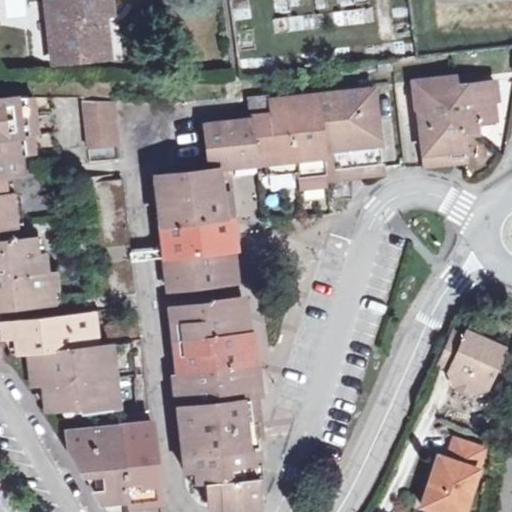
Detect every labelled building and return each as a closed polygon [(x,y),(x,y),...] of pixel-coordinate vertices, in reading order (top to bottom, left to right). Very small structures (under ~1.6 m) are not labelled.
[(47,0),(54,58),(103,53),(98,12),(111,10),(109,0),(47,0)] [(419,85),(422,111),(421,117),(426,163),(467,158),(464,134),(479,131),(478,120),(495,118),(493,98),(497,97),(494,79),(472,81),(472,75),(420,81),(420,83),(419,85)] [(373,86),(318,93),(328,169),(361,166),(362,174),(384,171),(373,86)] [(248,96),(250,115),(272,112),(270,99),(270,93),(248,96)] [(328,169),(318,93),(270,99),(272,112),(250,115),(250,117),(256,162),(263,161),(265,175),(297,171),(299,182),(329,178),(328,169)] [(0,224),(16,223),(12,192),(7,193),(3,156),(58,150),(58,124),(56,123),(56,109),(54,109),(54,96),(17,94),(0,96),(0,224)] [(119,144),(114,100),(83,101),(90,147),(119,144)] [(256,162),(250,117),(204,123),(209,168),(222,166),(256,162)] [(121,159),(119,144),(90,147),(90,161),(121,159)] [(155,174),(159,206),(222,199),(221,191),(225,191),(222,166),(209,168),(155,174)] [(329,178),(362,174),(361,166),(328,169),(329,178)] [(127,210),(122,173),(90,177),(95,213),(127,210)] [(161,222),(224,215),(222,199),(159,206),(161,222)] [(95,213),(97,231),(129,227),(127,210),(95,213)] [(228,249),(224,215),(161,222),(164,255),(228,249)] [(99,247),(130,243),(129,227),(97,231),(99,247)] [(0,308),(50,302),(44,251),(30,253),(28,237),(0,239),(0,308)] [(99,247),(101,263),(132,259),(130,243),(99,247)] [(228,249),(164,255),(168,288),(232,281),(228,249)] [(136,291),(132,259),(101,263),(104,295),(136,291)] [(174,339),(242,331),(238,298),(170,305),(174,339)] [(17,351),(35,349),(104,341),(102,324),(101,308),(6,319),(8,337),(15,336),(17,351)] [(102,324),(104,341),(141,337),(139,320),(102,324)] [(464,329),(460,338),(448,367),(454,384),(467,390),(484,383),(489,372),(500,367),(495,356),(500,344),(464,329)] [(174,339),(176,355),(249,347),(247,331),(242,331),(174,339)] [(449,333),(437,362),(448,367),(460,338),(449,333)] [(104,341),(35,349),(39,382),(45,382),(48,407),(75,405),(76,411),(112,407),(112,414),(118,413),(150,409),(141,337),(104,341)] [(179,371),(251,363),(249,347),(176,355),(179,371)] [(179,371),(180,388),(253,379),(251,363),(179,371)] [(182,403),(250,395),(255,395),(253,379),(180,388),(182,403)] [(188,454),(247,446),(251,446),(249,428),(253,428),(250,395),(182,403),(188,454)] [(118,413),(119,422),(127,497),(128,511),(161,511),(150,409),(118,413)] [(68,446),(71,451),(82,468),(91,468),(94,488),(100,498),(124,496),(125,497),(127,497),(119,422),(67,428),(68,446)] [(446,457),(436,454),(420,505),(443,511),(461,511),(481,447),(452,438),(446,457)] [(247,446),(188,454),(190,470),(204,469),(207,501),(252,495),(247,446)]
